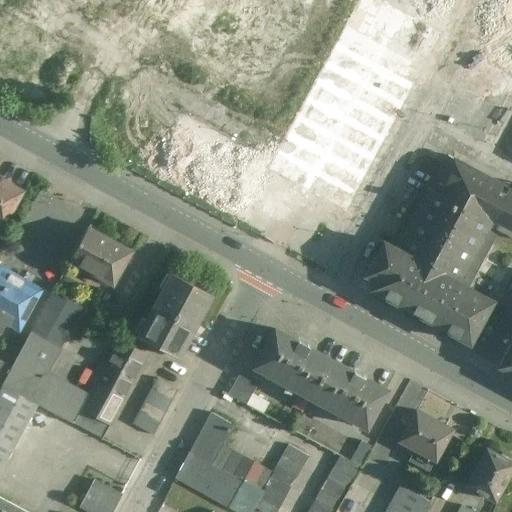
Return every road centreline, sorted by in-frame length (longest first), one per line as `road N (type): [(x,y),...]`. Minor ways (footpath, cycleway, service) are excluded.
road 1 (residential): [(0,124),(266,270)]
road 2 (residential): [(266,270),(134,511)]
road 3 (unknown): [(266,270),(288,210),(277,179),(177,121)]
road 4 (residential): [(421,127),(327,303)]
road 5 (residential): [(327,303),(467,379)]
